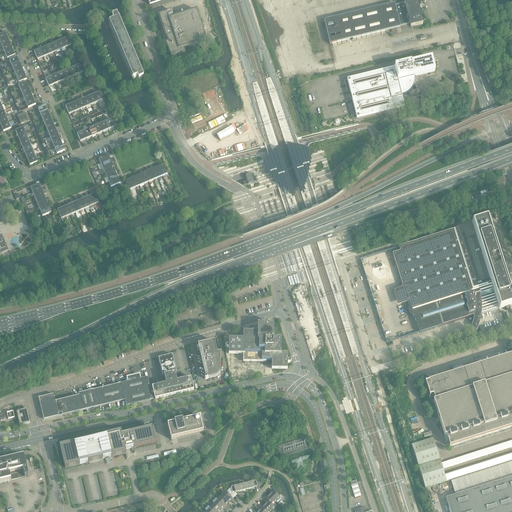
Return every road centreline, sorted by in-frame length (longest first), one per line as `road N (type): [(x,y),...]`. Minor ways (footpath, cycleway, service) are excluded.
road 1 (trunk): [(0,369),(286,244)]
road 2 (trunk): [(282,235),(134,289),(0,325)]
road 3 (tertiary): [(297,378),(38,428)]
road 4 (unclassified): [(29,392),(280,313)]
road 5 (unclassified): [(511,326),(374,369),(340,262)]
road 6 (trunk): [(511,148),(282,235)]
road 7 (trunk): [(286,244),(511,159)]
road 8 (trunk): [(494,134),(282,235)]
road 9 (trunk): [(286,244),(479,193)]
road 10 (residential): [(0,145),(31,177),(167,119)]
road 11 (residential): [(14,24),(101,28),(127,85)]
road 12 (track): [(417,511),(375,369)]
road 13 (tertiary): [(344,511),(328,420),(314,389),(297,378)]
road 14 (tertiary): [(291,388),(317,414),(335,511)]
road 15 (residential): [(133,0),(171,110),(167,119)]
